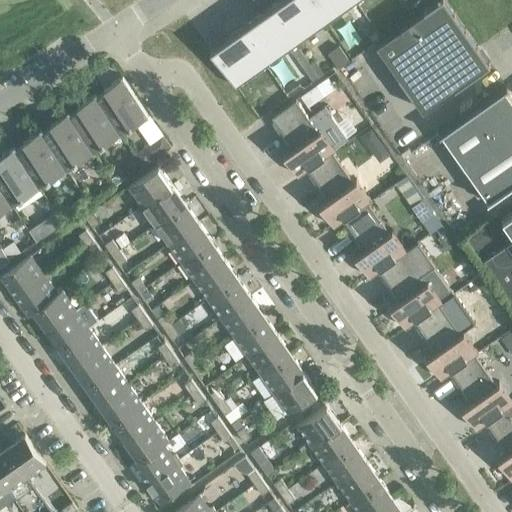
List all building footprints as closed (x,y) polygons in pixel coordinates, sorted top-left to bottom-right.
[(326,23),(309,0),(280,0),(270,7),(296,44),(326,23)] [(356,2),(354,0),(309,0),(326,23),(356,2)] [(437,0),(375,44),(423,111),(490,63),(445,0),(437,0)] [(270,7),(240,28),(266,65),(290,48),(307,73),(313,68),(296,44),(270,7)] [(266,65),(240,28),(210,50),(235,86),(266,65)] [(369,36),(374,43),(381,38),(376,31),(369,36)] [(337,43),(326,52),(335,65),(347,57),(337,43)] [(148,115),(122,76),(95,94),(121,133),(148,115)] [(506,87),(506,86),(439,133),(439,134),(441,133),(485,195),(484,196),(484,197),(511,177),(511,98),(505,88),(506,87)] [(309,90),(300,96),(308,106),(317,100),(309,90)] [(121,133),(95,94),(68,111),(93,151),(121,133)] [(296,99),(271,116),(288,140),(312,123),(309,118),(296,99)] [(293,147),(283,154),(298,175),(308,168),(307,167),(332,150),(332,151),(335,149),(348,140),(325,107),(309,118),(312,123),(288,140),(293,147)] [(93,151),(68,111),(40,129),(66,168),(93,151)] [(365,142),(373,143),(378,139),(370,128),(361,135),(365,142)] [(66,168),(40,129),(13,147),(39,186),(66,168)] [(165,133),(136,154),(144,165),(173,144),(165,133)] [(39,186),(13,147),(0,155),(0,186),(11,204),(39,186)] [(332,150),(307,167),(308,168),(324,190),(348,173),(332,151),(332,150)] [(172,184),(158,164),(129,185),(140,201),(137,204),(139,207),(172,184)] [(329,197),(319,205),(333,225),(334,226),(344,219),(343,218),(367,201),(368,202),(371,200),(370,199),(356,178),(353,180),(348,173),(324,190),(329,197)] [(115,175),(111,178),(116,184),(122,180),(120,176),(115,175)] [(407,175),(396,183),(412,206),(423,198),(407,175)] [(185,203),(172,184),(139,207),(142,211),(145,208),(156,223),(185,203)] [(0,211),(11,204),(0,186),(0,211)] [(73,195),(62,203),(71,216),(82,208),(73,195)] [(423,198),(412,206),(431,232),(442,224),(423,198)] [(367,201),(343,218),(344,219),(360,241),(384,224),(368,202),(367,201)] [(198,221),(185,203),(156,223),(166,238),(163,241),(165,244),(198,221)] [(92,211),(85,216),(92,227),(100,221),(92,211)] [(511,233),(511,241),(484,261),(511,300),(511,213),(502,220),(511,233)] [(40,219),(28,227),(37,240),(49,232),(40,219)] [(211,240),(198,221),(165,244),(168,248),(171,246),(182,261),(211,240)] [(364,248),(354,255),(369,276),(369,277),(379,269),(406,249),(392,229),(389,231),(384,224),(360,241),(364,248)] [(93,240),(86,230),(78,235),(86,245),(93,240)] [(112,239),(105,244),(112,254),(119,249),(112,239)] [(13,240),(2,247),(10,259),(21,251),(13,240)] [(100,250),(93,240),(86,245),(93,255),(100,250)] [(224,259),(211,240),(182,261),(193,276),(189,278),(192,282),(224,259)] [(406,249),(379,269),(395,292),(419,275),(420,276),(435,265),(418,241),(406,249)] [(0,246),(0,265),(9,260),(0,246)] [(126,259),(119,249),(112,254),(119,264),(126,259)] [(42,271),(30,255),(1,275),(15,295),(48,272),(45,268),(42,271)] [(238,277),(224,259),(192,282),(194,285),(198,283),(208,298),(238,277)] [(119,277),(112,267),(105,272),(112,282),(119,277)] [(50,275),(48,272),(15,295),(28,313),(33,310),(57,293),(47,278),(50,275)] [(400,299),(390,306),(404,326),(405,327),(415,320),(415,319),(439,302),(439,303),(442,301),(442,300),(427,280),(424,282),(420,276),(419,275),(395,292),(400,299)] [(138,276),(131,281),(138,292),(145,286),(138,276)] [(126,287),(119,277),(112,282),(119,292),(126,287)] [(251,296),(238,277),(208,298),(219,313),(215,315),(218,319),(251,296)] [(153,297),(145,286),(138,292),(145,302),(153,297)] [(62,289),(57,293),(33,310),(46,328),(75,308),(62,289)] [(264,314),(251,296),(218,319),(220,323),(224,320),(235,335),(264,314)] [(439,302),(415,319),(415,320),(431,342),(455,325),(439,303),(439,302)] [(145,314),(138,304),(131,309),(138,319),(145,314)] [(89,326),(75,308),(46,328),(59,347),(89,326)] [(152,325),(145,314),(138,319),(145,330),(152,325)] [(165,314),(157,319),(164,329),(172,324),(165,314)] [(277,333),(264,314),(235,335),(245,350),(242,353),(244,356),(277,333)] [(179,334),(172,324),(164,329),(172,339),(179,334)] [(436,350),(426,357),(440,377),(441,378),(451,371),(450,370),(475,353),(475,354),(478,352),(477,351),(463,330),(460,332),(455,325),(431,342),(436,350)] [(102,345),(89,326),(59,347),(72,366),(102,345)] [(511,328),(500,337),(507,347),(511,343),(511,328)] [(290,352),(277,333),(244,356),(247,360),(250,357),(261,372),(290,352)] [(171,352),(164,342),(157,347),(164,357),(171,352)] [(115,364),(102,345),(72,366),(86,384),(115,364)] [(191,351),(183,356),(191,366),(198,361),(191,351)] [(179,362),(171,352),(164,357),(171,367),(179,362)] [(303,370),(290,352),(261,372),(271,387),(268,390),(270,394),(303,370)] [(475,353),(450,370),(451,371),(467,393),(491,376),(475,354),(475,353)] [(205,371),(198,361),(191,366),(198,376),(205,371)] [(128,382),(115,364),(86,384),(99,403),(128,382)] [(270,394),(263,399),(277,419),(317,390),(303,370),(270,394)] [(472,400),(461,407),(476,428),(476,429),(487,421),(486,421),(510,404),(511,404),(511,403),(511,399),(499,381),(496,383),(491,376),(467,393),(472,400)] [(198,389),(191,379),(183,384),(191,394),(198,389)] [(141,401),(128,382),(99,403),(112,422),(141,401)] [(217,388),(210,393),(217,403),(224,398),(217,388)] [(205,399),(198,389),(191,394),(198,404),(205,399)] [(231,408),(224,398),(217,403),(224,413),(231,408)] [(154,420),(141,401),(112,422),(125,440),(154,420)] [(297,424),(308,440),(305,442),(307,446),(340,423),(326,403),(297,424)] [(510,404),(486,421),(487,421),(502,444),(511,437),(511,406),(511,404),(510,404)] [(224,426),(217,416),(210,421),(217,431),(224,426)] [(168,439),(154,420),(125,440),(138,459),(163,442),(168,439)] [(353,441),(340,423),(307,446),(310,450),(313,447),(324,462),(353,441)] [(231,436),(224,426),(217,431),(224,441),(231,436)] [(244,426),(237,432),(244,442),(251,437),(244,426)] [(48,467),(25,434),(5,447),(26,477),(42,466),(44,469),(48,467)] [(507,451),(497,458),(511,478),(511,479),(511,437),(502,444),(507,451)] [(366,460),(353,441),(324,462),(335,477),(331,480),(334,483),(366,460)] [(172,456),(163,442),(138,459),(133,463),(146,481),(179,458),(176,454),(172,456)] [(26,477),(5,447),(0,451),(0,479),(7,490),(12,487),(26,477)] [(260,450),(253,455),(261,465),(268,460),(260,450)] [(182,462),(179,458),(146,481),(160,501),(189,480),(178,464),(182,462)] [(380,479),(366,460),(334,483),(336,487),(340,484),(350,499),(380,479)] [(261,479),(254,469),(247,474),(254,484),(261,479)] [(273,483),(280,494),(288,488),(281,478),(273,483)] [(268,489),(261,479),(254,484),(261,494),(268,489)] [(371,511),(393,497),(380,479),(350,499),(359,511),(371,511)] [(295,499),(288,488),(280,494),(288,504),(295,499)] [(172,511),(214,511),(216,511),(213,507),(210,510),(199,493),(172,511)] [(403,511),(393,497),(371,511),(403,511)] [(72,501),(62,508),(64,511),(71,511),(77,508),(72,501)]
